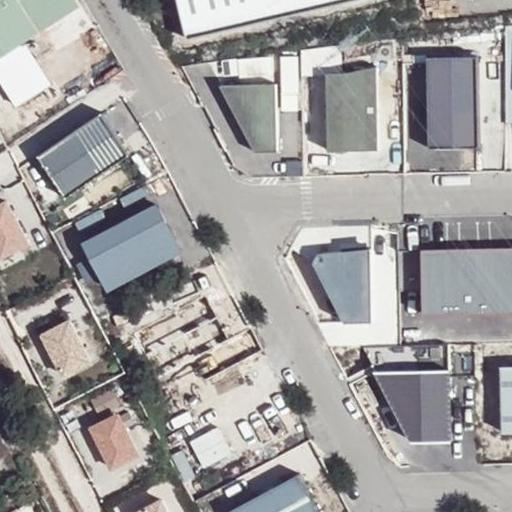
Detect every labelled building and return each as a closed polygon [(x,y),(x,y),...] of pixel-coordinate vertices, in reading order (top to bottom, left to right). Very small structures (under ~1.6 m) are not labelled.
[(0,0),(0,61),(43,32),(20,0),(0,0)] [(88,5),(84,0),(20,0),(43,32),(88,5)] [(182,0),(192,40),(360,0),(182,0)] [(480,53),(430,55),(435,149),(484,144),(480,53)] [(382,73),(331,74),(333,151),(384,150),(382,73)] [(281,82),(225,84),(261,151),(283,150),(281,82)] [(116,119),(48,155),(72,200),(140,164),(116,119)] [(28,242),(9,204),(0,208),(0,255),(0,256),(28,242)] [(162,205),(92,242),(116,286),(185,249),(162,205)] [(511,247),(420,250),(422,313),(511,310),(511,247)] [(317,255),(311,265),(343,324),(372,322),(368,250),(317,255)] [(73,321),(46,335),(67,375),(94,361),(73,321)] [(415,440),(454,439),(453,368),(378,370),(415,440)] [(144,452),(124,412),(97,426),(117,466),(144,452)] [(324,511),(303,473),(232,510),(233,511),(324,511)] [(169,511),(164,501),(141,511),(169,511)]
